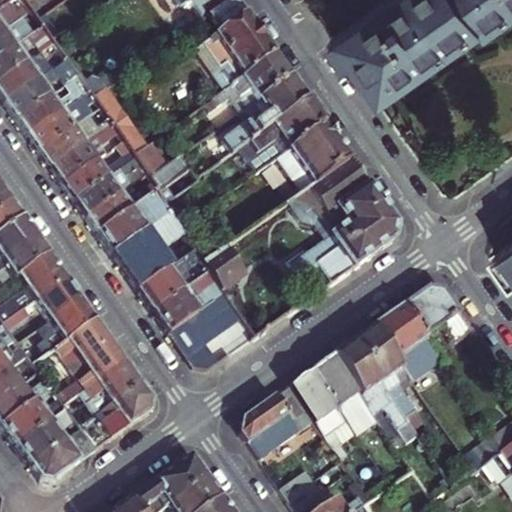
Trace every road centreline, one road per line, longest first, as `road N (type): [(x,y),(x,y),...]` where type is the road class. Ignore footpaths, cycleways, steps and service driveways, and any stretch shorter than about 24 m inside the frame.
road 1 (residential): [(0,146),(192,420)]
road 2 (residential): [(192,420),(441,244)]
road 3 (residential): [(441,244),(268,0)]
road 4 (residential): [(67,511),(192,420)]
road 5 (residential): [(511,345),(441,244)]
